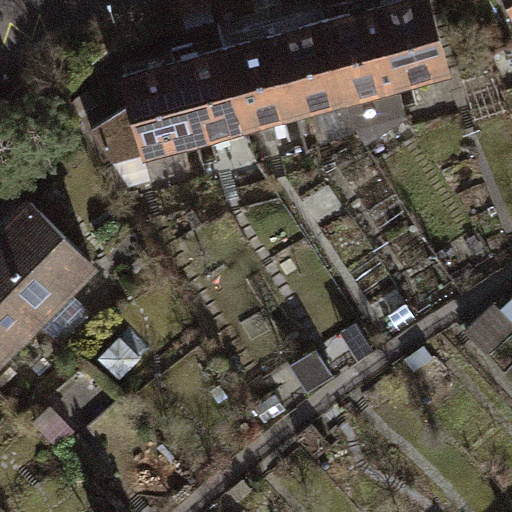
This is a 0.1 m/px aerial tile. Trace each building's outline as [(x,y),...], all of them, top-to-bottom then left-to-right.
[(436,0),(421,0),(384,10),(406,92),(458,78),(436,0)] [(384,10),(332,24),(354,106),(406,92),(384,10)] [(332,24),(280,38),(303,120),(354,106),(332,24)] [(280,38),(229,52),(251,134),(303,120),(280,38)] [(229,52),(177,66),(199,148),(251,134),(229,52)] [(177,66),(125,80),(133,108),(98,133),(120,169),(147,161),(199,148),(177,66)] [(22,200),(0,221),(0,290),(41,331),(97,273),(22,200)] [(0,290),(0,372),(41,331),(0,290)] [(411,310),(390,323),(400,338),(421,326),(411,310)] [(497,361),(511,344),(511,324),(498,311),(473,337),(497,361)] [(139,336),(106,368),(124,387),(157,355),(139,336)]
